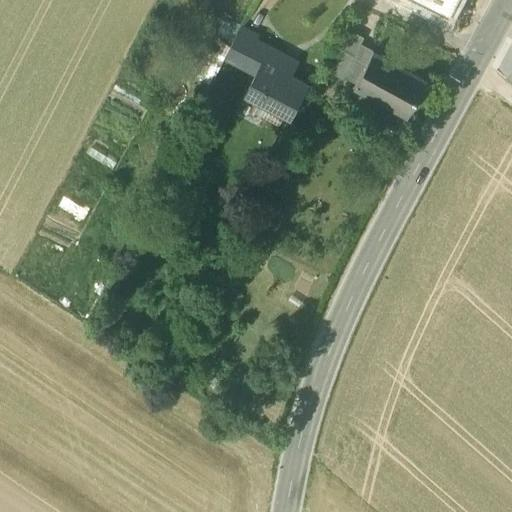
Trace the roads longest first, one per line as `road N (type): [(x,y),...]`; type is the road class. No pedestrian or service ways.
road 1 (secondary): [(286,511),(324,357),(508,0)]
road 2 (track): [(0,277),(296,468)]
